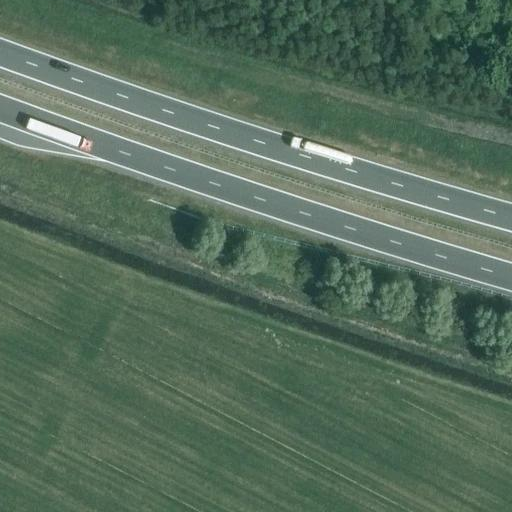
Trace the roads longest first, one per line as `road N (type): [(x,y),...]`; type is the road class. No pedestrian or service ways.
road 1 (trunk): [(0,109),(511,278)]
road 2 (trunk): [(511,219),(221,131),(0,53)]
